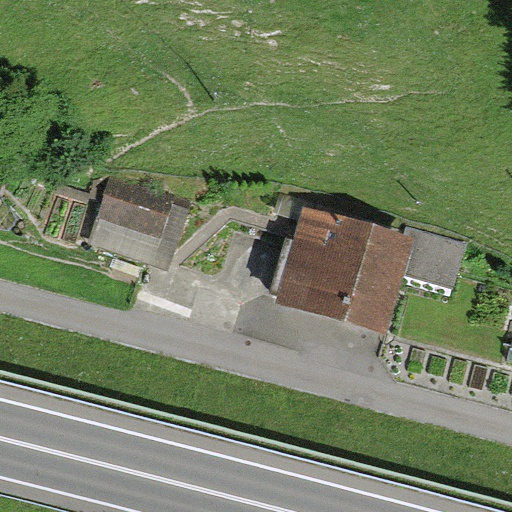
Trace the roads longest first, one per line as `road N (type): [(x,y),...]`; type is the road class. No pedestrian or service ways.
road 1 (unclassified): [(511,440),(0,311)]
road 2 (trunk): [(243,511),(0,449)]
